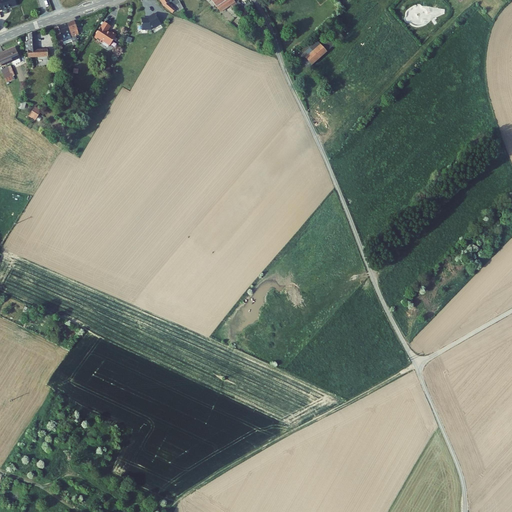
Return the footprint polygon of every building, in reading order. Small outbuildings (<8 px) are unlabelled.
[(1,0),(2,1),(0,1),(0,10),(4,9),(5,10),(19,6),(17,0),(1,0)] [(162,0),(166,6),(174,13),(178,10),(170,3),(171,2),(170,0),(162,0)] [(205,0),(215,9),(217,7),(224,16),(229,12),(233,9),(238,4),(235,0),(234,0),(218,0),(214,4),(211,0),(205,0)] [(177,6),(181,12),(186,9),(183,3),(177,6)] [(229,12),(224,16),(227,19),(236,12),(233,9),(229,12)] [(149,18),(143,19),(143,29),(152,28),(153,28),(153,29),(162,24),(156,13),(151,17),(149,18)] [(80,19),(68,23),(74,41),(75,45),(75,46),(80,44),(78,39),(80,38),(77,26),(82,25),(80,19)] [(108,29),(111,24),(105,20),(95,35),(101,39),(102,38),(110,43),(117,33),(112,29),(111,31),(108,29)] [(68,23),(60,26),(55,27),(60,43),(61,42),(63,47),(67,46),(66,43),(74,41),(68,23)] [(37,32),(29,35),(30,43),(27,43),(28,52),(30,52),(30,58),(34,58),(50,56),(49,50),(38,51),(37,32)] [(317,47),(302,61),(305,65),(312,72),(327,58),(317,47)] [(9,53),(0,57),(0,63),(3,69),(14,64),(16,67),(23,64),(18,52),(10,55),(9,53)] [(305,65),(301,68),(308,75),(312,72),(305,65)]
